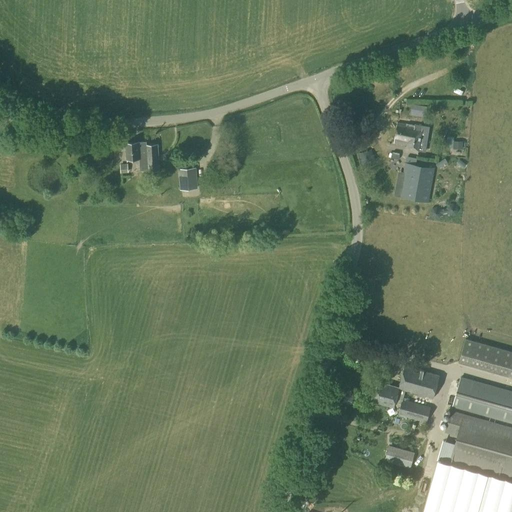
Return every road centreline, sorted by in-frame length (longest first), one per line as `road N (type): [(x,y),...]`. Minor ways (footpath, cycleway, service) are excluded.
road 1 (tertiary): [(282,511),(358,248),(353,186),(315,77)]
road 2 (unclassified): [(315,77),(195,116),(80,127),(39,119),(0,98)]
road 3 (tertiary): [(315,77),(468,23)]
